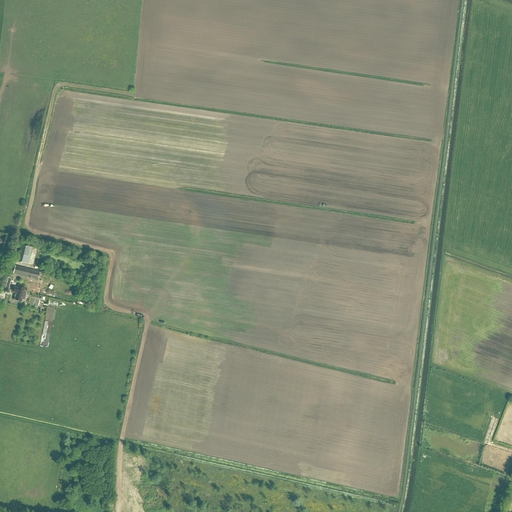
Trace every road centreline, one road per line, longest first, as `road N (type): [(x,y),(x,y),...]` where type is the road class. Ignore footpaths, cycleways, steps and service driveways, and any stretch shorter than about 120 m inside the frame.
road 1 (track): [(117,511),(115,460),(147,317),(125,310),(113,295),(108,248),(22,228)]
road 2 (track): [(0,259),(16,252),(60,84),(137,96)]
